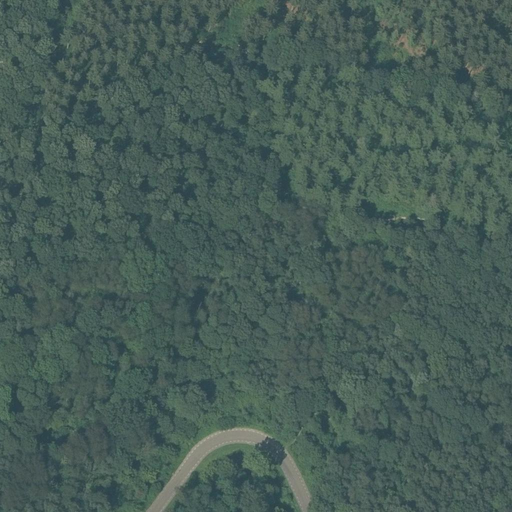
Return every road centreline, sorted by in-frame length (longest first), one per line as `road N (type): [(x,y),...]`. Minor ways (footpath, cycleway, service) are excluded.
road 1 (track): [(511,241),(421,218),(364,219),(226,200),(189,213),(129,262),(0,293)]
road 2 (unknown): [(272,62),(216,45),(118,39),(0,62)]
road 3 (tertiary): [(308,511),(277,450),(243,434),(203,447),(154,511)]
road 4 (unknown): [(281,455),(306,416),(325,420),(349,511)]
